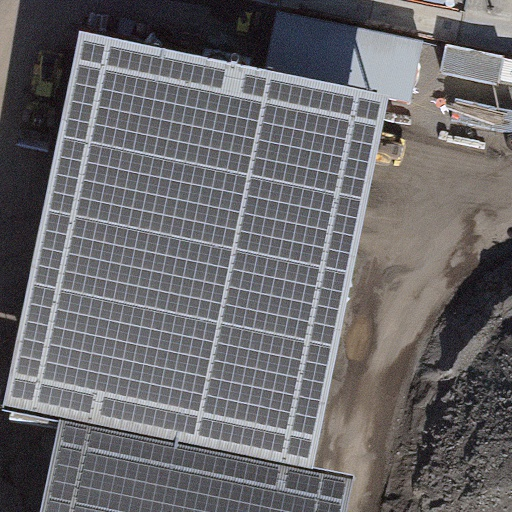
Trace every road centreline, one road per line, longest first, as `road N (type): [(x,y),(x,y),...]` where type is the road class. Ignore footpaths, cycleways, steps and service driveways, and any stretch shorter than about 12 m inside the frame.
road 1 (unknown): [(342,511),(384,346),(454,248),(511,200)]
road 2 (unknown): [(511,61),(468,41),(287,0)]
